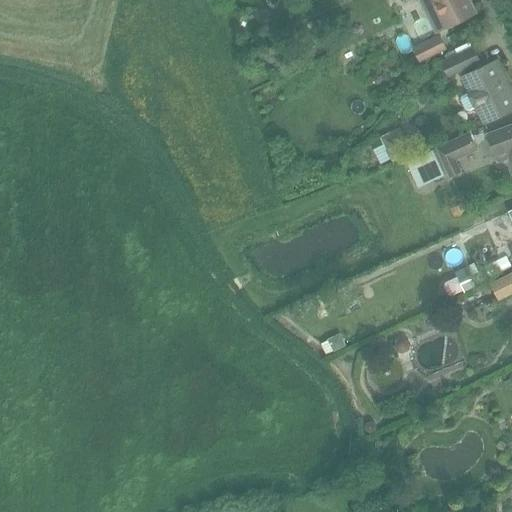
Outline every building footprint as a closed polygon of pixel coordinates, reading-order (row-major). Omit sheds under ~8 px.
[(422,0),(437,31),(475,13),(469,0),(422,0)] [(415,49),(421,62),(446,49),(440,36),(415,49)] [(444,62),(451,76),(480,63),(473,48),(444,62)] [(511,110),(511,88),(498,60),(462,77),(469,93),(463,95),(461,100),(466,110),(470,112),(477,109),(484,124),(511,110)] [(511,124),(488,134),(498,162),(510,157),(511,163),(511,124)] [(377,152),(377,153),(382,162),(383,163),(384,163),(385,163),(386,163),(394,159),(394,160),(411,151),(400,129),(383,138),(386,145),(378,149),(378,150),(377,151),(377,152)] [(471,133),(438,148),(451,177),(461,173),(456,160),(478,150),(471,133)] [(432,171),(436,179),(445,175),(433,149),(406,162),(415,180),(432,171)] [(447,281),(446,286),(449,293),(454,295),(465,290),(465,292),(477,286),(467,266),(456,272),(458,276),(447,281)] [(511,275),(493,284),(500,298),(511,292),(511,275)] [(329,339),(322,343),(327,353),(334,350),(335,351),(347,345),(341,332),(328,338),(329,339)]
